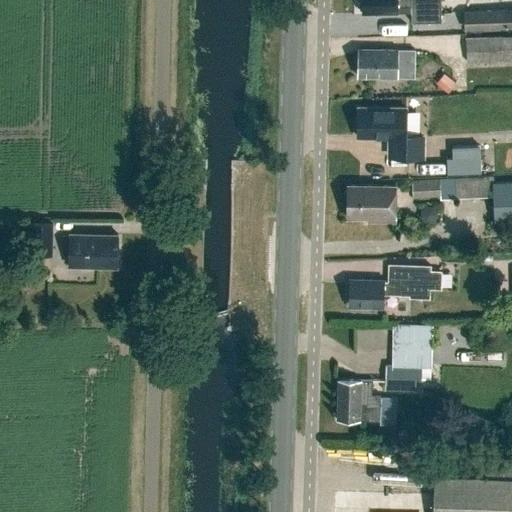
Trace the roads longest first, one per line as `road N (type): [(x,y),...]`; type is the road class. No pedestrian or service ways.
road 1 (secondary): [(276,511),(290,0)]
road 2 (unclassified): [(148,511),(161,0)]
